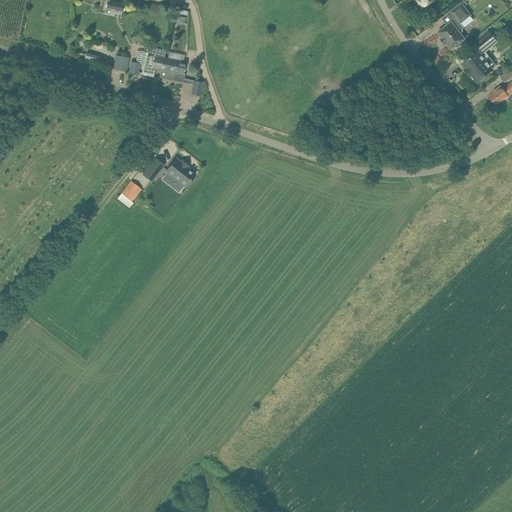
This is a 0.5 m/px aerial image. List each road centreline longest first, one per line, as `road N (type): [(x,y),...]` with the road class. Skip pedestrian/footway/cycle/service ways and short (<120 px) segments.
road 1 (unclassified): [(491,149),(418,173),(367,171),(0,48)]
road 2 (track): [(177,111),(0,328)]
road 3 (residential): [(491,149),(404,44),(380,0)]
road 4 (track): [(221,127),(184,0)]
